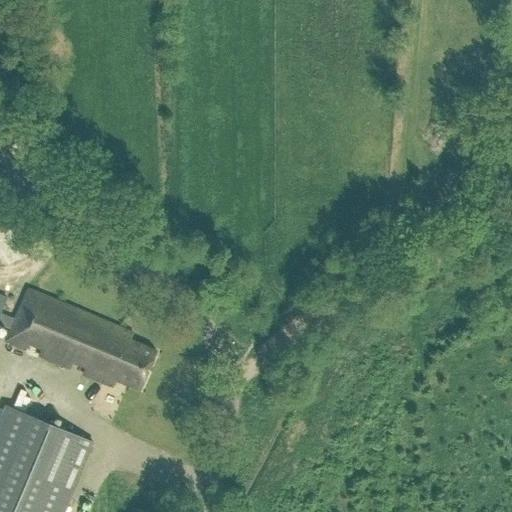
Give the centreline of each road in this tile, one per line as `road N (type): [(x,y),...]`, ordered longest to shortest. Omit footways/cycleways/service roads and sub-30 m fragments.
road 1 (tertiary): [(194,511),(230,399),(210,332),(159,281),(0,162)]
road 2 (track): [(511,216),(330,302),(230,388)]
